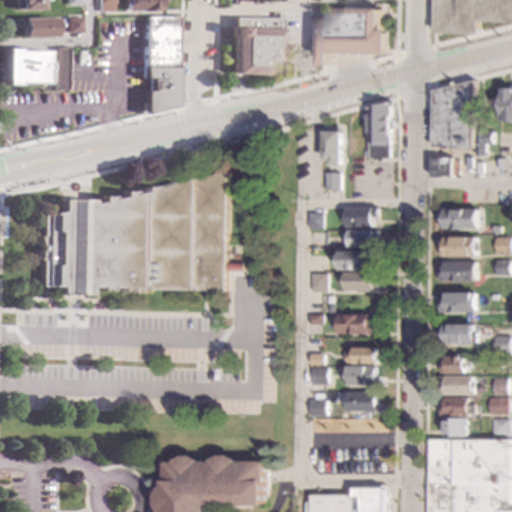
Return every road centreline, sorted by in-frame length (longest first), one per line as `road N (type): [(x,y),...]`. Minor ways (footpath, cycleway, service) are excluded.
road 1 (residential): [(414,71),(407,511)]
road 2 (secondary): [(414,71),(0,173)]
road 3 (residential): [(197,125),(195,0)]
